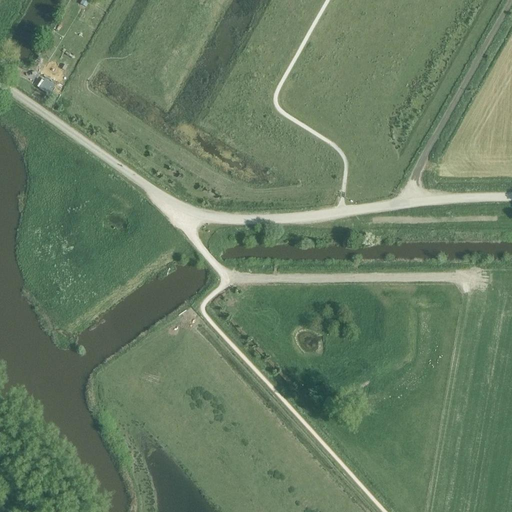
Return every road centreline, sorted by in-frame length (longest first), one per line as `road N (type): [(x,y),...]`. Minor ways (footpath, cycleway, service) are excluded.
road 1 (unclassified): [(183,209),(284,219),(511,198)]
road 2 (track): [(462,276),(225,278)]
road 3 (unclassified): [(183,209),(12,91)]
road 4 (track): [(413,181),(511,1)]
